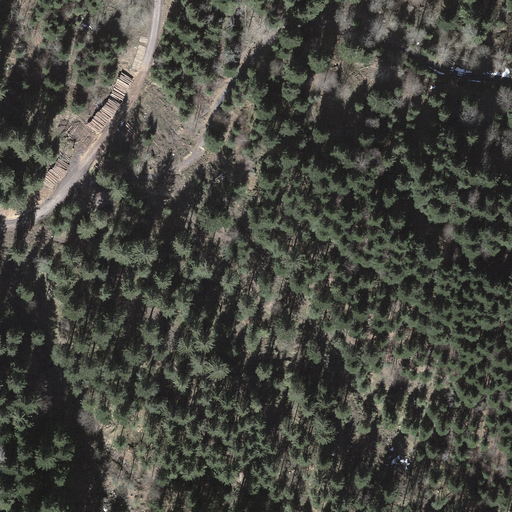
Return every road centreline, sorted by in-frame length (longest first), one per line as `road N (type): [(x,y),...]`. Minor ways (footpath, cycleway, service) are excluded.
road 1 (track): [(511,87),(442,69),(375,34),(296,27),(254,53),(227,89),(201,150),(174,175),(73,178)]
road 2 (track): [(73,178),(120,123),(153,56),(160,0)]
